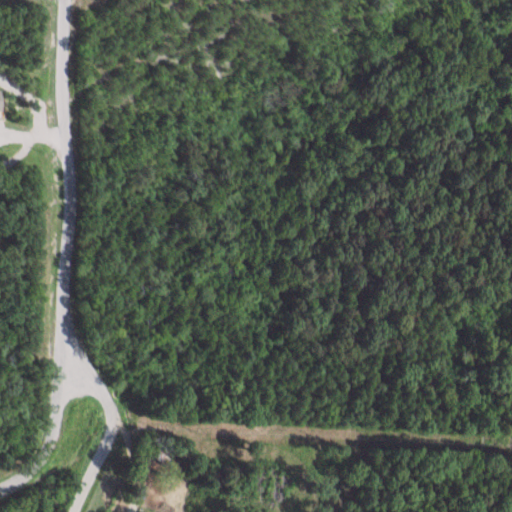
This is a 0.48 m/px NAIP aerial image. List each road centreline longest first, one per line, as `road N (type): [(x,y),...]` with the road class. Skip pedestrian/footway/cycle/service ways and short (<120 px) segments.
road 1 (residential): [(54,373),(64,179),(56,98),(60,0)]
road 2 (residential): [(67,511),(103,436),(107,401),(78,373),(54,373)]
road 3 (residential): [(54,373),(45,439),(0,483)]
